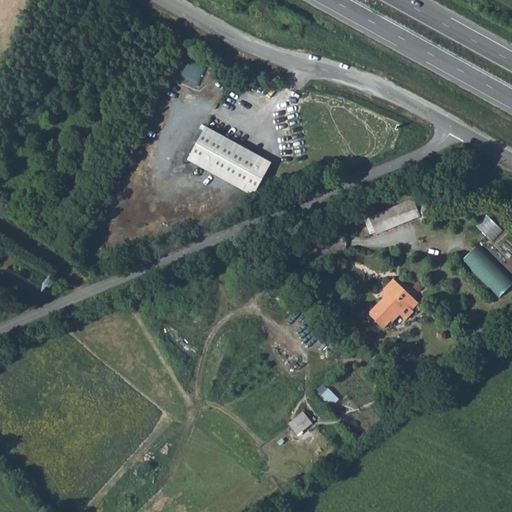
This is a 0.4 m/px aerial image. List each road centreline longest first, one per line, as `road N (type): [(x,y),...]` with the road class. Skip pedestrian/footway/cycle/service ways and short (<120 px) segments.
road 1 (unclassified): [(455,129),(432,146),(0,330)]
road 2 (tertiary): [(455,129),(359,82),(248,47),(158,0)]
road 3 (trunk): [(331,0),(511,99)]
road 4 (trunk): [(511,61),(399,0)]
